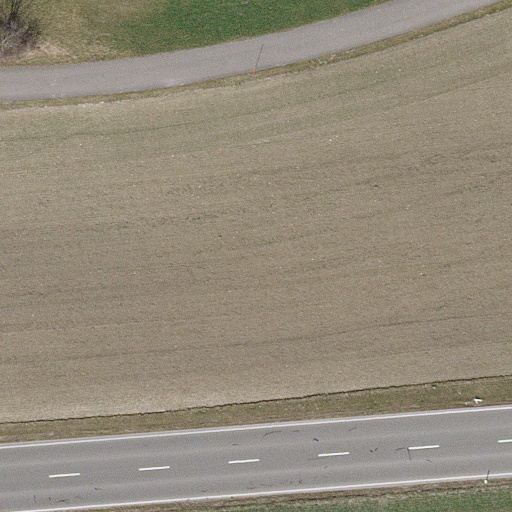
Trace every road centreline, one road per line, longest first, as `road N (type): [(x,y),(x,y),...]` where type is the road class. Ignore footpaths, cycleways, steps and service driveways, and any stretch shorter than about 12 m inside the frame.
road 1 (secondary): [(511,452),(0,487)]
road 2 (track): [(0,82),(58,82),(250,55),(482,0)]
